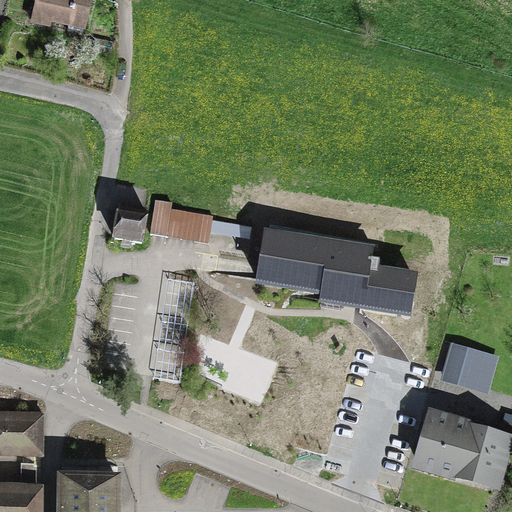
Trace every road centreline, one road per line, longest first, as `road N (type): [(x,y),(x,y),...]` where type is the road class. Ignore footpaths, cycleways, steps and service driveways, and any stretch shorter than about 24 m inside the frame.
road 1 (residential): [(0,82),(116,108),(68,401)]
road 2 (unclassified): [(335,511),(68,401)]
road 3 (unknown): [(134,428),(165,257)]
